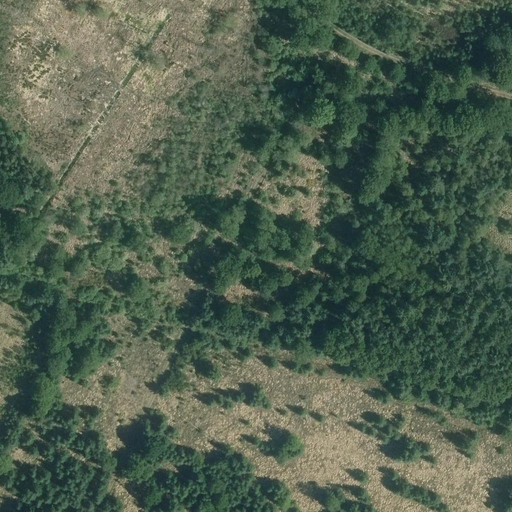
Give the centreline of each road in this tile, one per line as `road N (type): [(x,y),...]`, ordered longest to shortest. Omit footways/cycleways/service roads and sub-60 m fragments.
road 1 (track): [(327,24),(96,511)]
road 2 (track): [(511,96),(398,64),(327,24),(304,0)]
